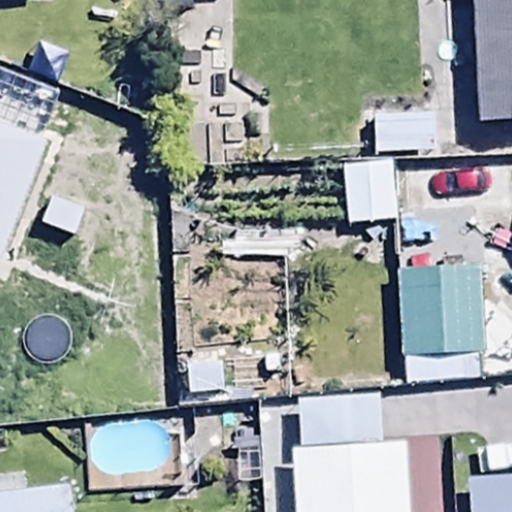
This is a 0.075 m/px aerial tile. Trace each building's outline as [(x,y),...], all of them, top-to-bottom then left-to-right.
[(511,0),(471,0),(476,135),(511,133),(511,0)] [(0,81),(0,274),(47,156),(39,152),(58,105),(0,81)] [(435,224),(436,269),(490,268),(489,223),(509,223),(508,163),(436,164),(436,121),(370,123),(371,166),(400,165),(401,226),(435,224)] [(379,407),(291,412),(295,511),(405,511),(403,456),(382,457),(379,407)] [(511,511),(511,491),(464,494),(464,511),(511,511)] [(0,511),(69,511),(67,492),(0,499),(0,511)]
